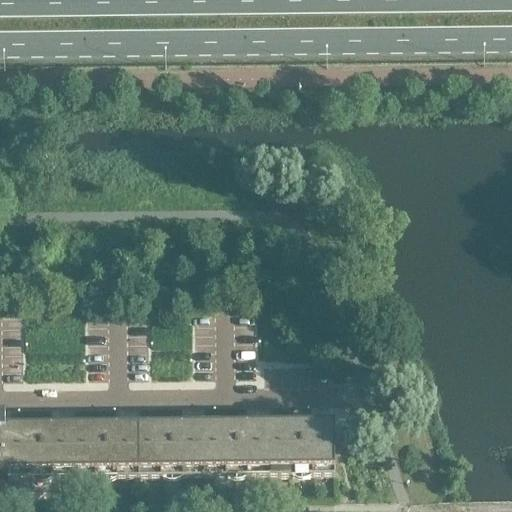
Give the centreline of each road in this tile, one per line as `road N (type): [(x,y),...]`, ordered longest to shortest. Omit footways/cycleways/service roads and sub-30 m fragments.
road 1 (primary): [(0,50),(511,42)]
road 2 (residential): [(0,402),(364,396)]
road 3 (primary): [(362,0),(0,3)]
